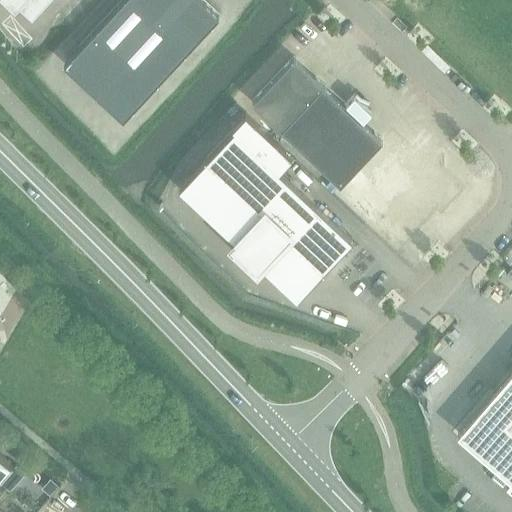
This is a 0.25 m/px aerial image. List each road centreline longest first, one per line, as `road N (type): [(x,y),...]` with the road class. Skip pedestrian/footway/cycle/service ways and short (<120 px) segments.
road 1 (unclassified): [(287,446),(503,212),(510,190),(503,146),(347,0)]
road 2 (secondary): [(287,446),(0,152)]
